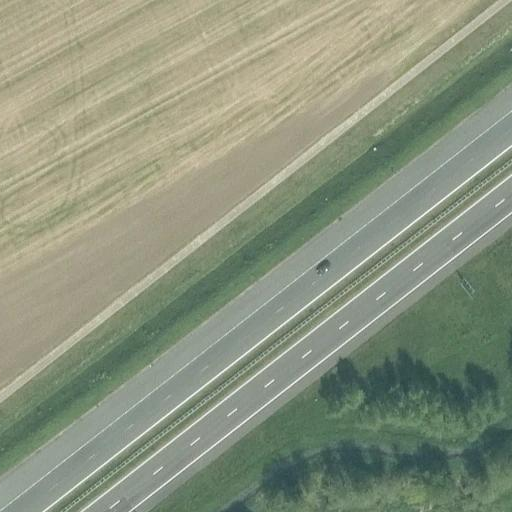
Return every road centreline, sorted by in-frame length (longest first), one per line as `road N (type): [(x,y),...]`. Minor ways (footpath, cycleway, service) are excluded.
road 1 (motorway): [(511,129),(22,511)]
road 2 (motorway): [(104,511),(511,194)]
